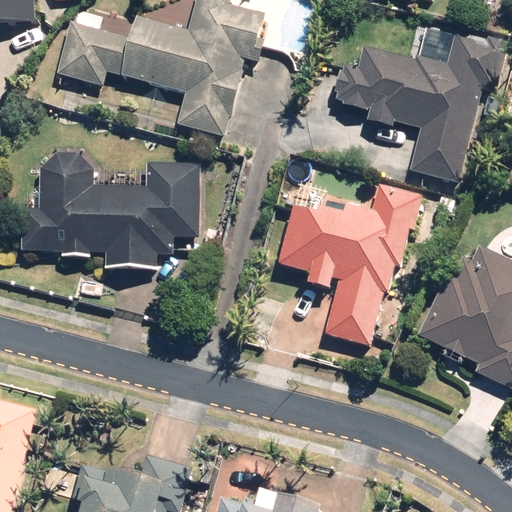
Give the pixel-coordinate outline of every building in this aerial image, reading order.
[(0,0),(0,30),(38,30),(37,0),(0,0)] [(257,69),(267,21),(231,13),(234,0),(195,0),(189,31),(136,20),(131,40),(71,27),(60,82),(106,92),(109,81),(186,98),(179,130),(226,140),(230,120),(235,122),(247,67),(257,69)] [(458,191),(483,96),(498,99),(510,54),(455,40),(454,43),(426,36),(419,64),(368,51),(363,71),(345,67),(335,107),(369,116),(368,123),(395,130),(396,125),(419,131),(407,178),(458,191)] [(40,214),(24,214),(23,256),(61,257),(61,262),(91,263),(91,257),(106,258),(105,273),(157,275),(158,261),(173,261),(174,241),(202,242),(204,167),(144,166),(144,175),(89,173),(79,160),(56,158),(41,172),(40,214)] [(341,223),(293,212),(278,273),(307,280),(305,289),(334,296),(323,339),(372,351),(393,273),(401,275),(409,238),(415,240),(424,201),(376,189),(370,214),(345,208),(341,223)] [(511,264),(482,249),(470,272),(458,266),(420,339),(475,368),(472,374),(511,395),(511,264)] [(0,511),(12,511),(38,414),(0,404),(0,511)] [(188,504),(196,471),(146,460),(141,482),(100,472),(97,486),(82,482),(74,511),(163,511),(167,499),(188,504)] [(257,511),(220,503),(217,511),(304,511),(259,502),(257,511)]
